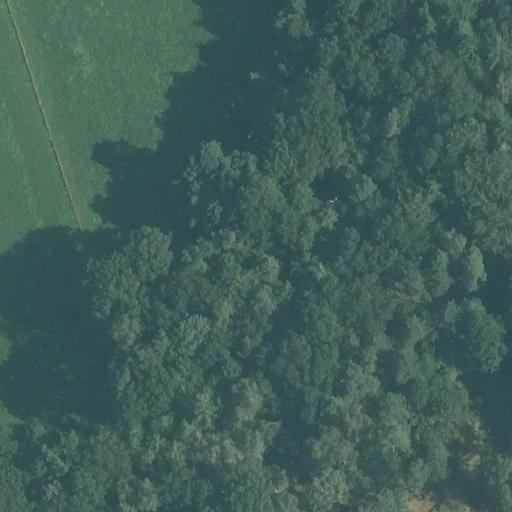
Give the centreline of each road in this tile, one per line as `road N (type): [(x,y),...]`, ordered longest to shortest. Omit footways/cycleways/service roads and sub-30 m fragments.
road 1 (track): [(511,82),(480,140),(479,164),(511,240)]
road 2 (track): [(511,281),(476,445)]
